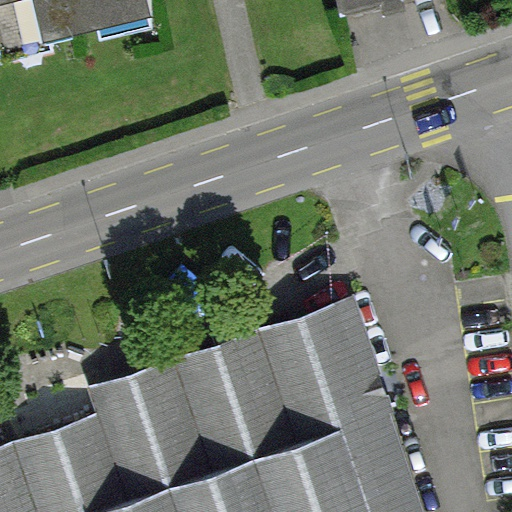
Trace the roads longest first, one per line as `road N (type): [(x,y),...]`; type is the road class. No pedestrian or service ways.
road 1 (secondary): [(0,252),(511,80)]
road 2 (residential): [(290,282),(268,307),(48,382),(40,416),(0,430)]
